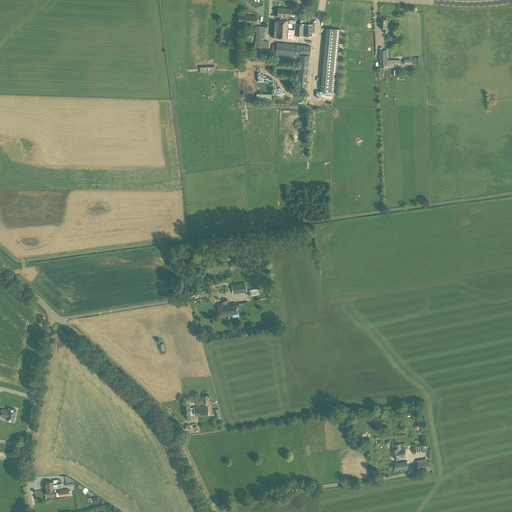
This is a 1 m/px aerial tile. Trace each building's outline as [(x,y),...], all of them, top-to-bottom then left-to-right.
[(290,17),(290,8),(278,7),(277,16),(280,16),(280,20),(277,20),(277,21),(272,21),(271,35),(276,36),(276,37),(288,38),(288,37),(294,38),(295,35),(312,36),(312,24),(288,23),(288,20),(283,20),(283,16),(290,17)] [(256,23),(256,16),(238,15),(238,23),(245,23),(245,22),(249,22),(249,23),(256,23)] [(388,32),(388,27),(387,27),(388,19),(381,18),(380,27),(384,27),(384,32),(388,32)] [(254,32),(256,32),(252,55),(251,60),(259,62),(261,55),(266,54),(269,42),(264,41),(265,26),(256,26),(254,26),(254,32)] [(340,29),(325,28),(320,90),(335,91),(340,29)] [(310,55),(311,46),(304,45),(276,42),(275,54),(275,57),(281,57),(281,55),(299,57),(299,55),(297,87),(306,87),(309,55),(310,55)] [(387,60),(387,50),(379,50),(380,64),(387,64),(391,64),(391,65),(401,65),(401,59),(387,60)] [(271,102),(272,94),(257,94),(256,102),(271,102)] [(233,294),(247,292),(245,282),(231,284),(233,294)] [(250,296),(260,294),(258,288),(248,290),(250,296)] [(237,313),(236,302),(222,304),(222,302),(217,303),(219,316),(237,313)] [(191,407),(190,404),(183,404),(183,416),(191,416),(191,413),(194,413),(195,416),(208,415),(207,406),(194,407),(191,407)] [(16,409),(8,407),(8,410),(1,409),(1,410),(0,410),(0,412),(0,415),(6,417),(5,420),(13,422),(16,409)] [(405,409),(405,408),(403,408),(404,417),(413,416),(413,409),(405,409)] [(394,449),(393,449),(394,459),(399,459),(407,458),(407,457),(406,454),(406,453),(405,447),(401,448),(400,444),(396,444),(395,444),(396,448),(396,449),(394,449)] [(413,454),(430,451),(429,444),(412,447),(413,454)] [(396,470),(408,468),(407,461),(395,463),(396,470)] [(418,469),(429,468),(428,461),(417,462),(418,469)] [(54,487),(47,488),(46,488),(47,495),(51,494),(51,496),(55,495),(54,487)]
